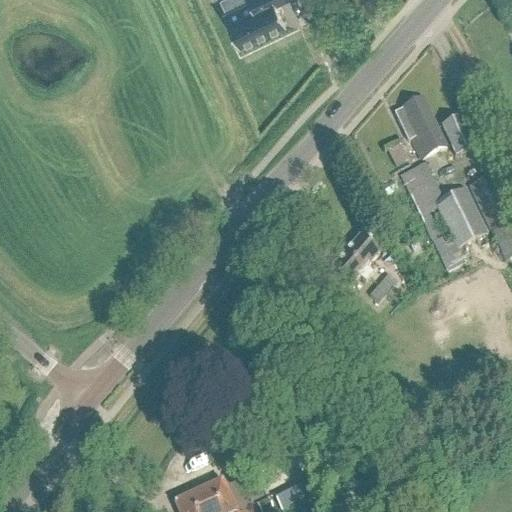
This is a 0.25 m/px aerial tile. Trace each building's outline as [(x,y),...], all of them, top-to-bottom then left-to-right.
[(277,0),(239,0),(220,10),(237,44),(283,22),(273,2),(277,0)] [(422,105),(394,118),(407,147),(411,145),(420,164),(448,151),(439,132),(435,134),(422,105)] [(473,152),(459,122),(441,131),(455,161),(473,152)] [(407,167),(399,150),(386,156),(394,173),(407,167)] [(465,194),(441,206),(423,170),(399,182),(446,278),(463,270),(455,253),(486,238),(465,194)] [(469,192),(505,265),(511,261),(511,220),(492,180),(469,192)] [(359,242),(344,260),(368,282),(372,277),(366,272),(378,258),(359,242)] [(416,250),(410,253),(412,259),(418,256),(416,250)] [(368,282),(343,260),(328,278),(346,294),(358,281),(365,286),(368,282)] [(387,282),(379,291),(398,308),(402,303),(392,294),(396,290),(387,282)] [(379,291),(368,303),(377,311),(385,302),(396,311),(398,308),(379,291)] [(233,511),(222,486),(174,509),(175,511),(233,511)]
